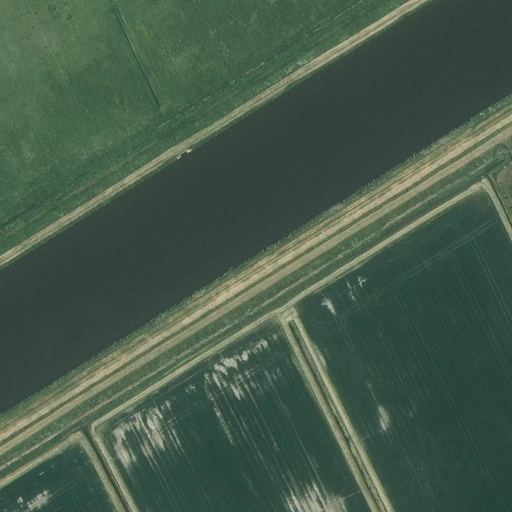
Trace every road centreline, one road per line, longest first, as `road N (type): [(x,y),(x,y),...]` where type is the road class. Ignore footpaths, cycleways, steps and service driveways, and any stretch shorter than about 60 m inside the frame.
road 1 (track): [(0,440),(511,126)]
road 2 (track): [(0,247),(398,0)]
